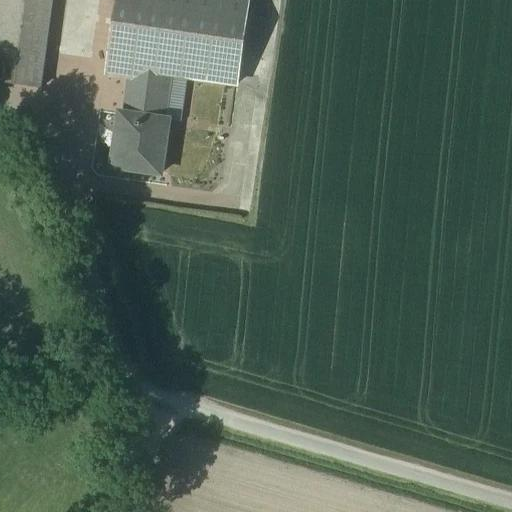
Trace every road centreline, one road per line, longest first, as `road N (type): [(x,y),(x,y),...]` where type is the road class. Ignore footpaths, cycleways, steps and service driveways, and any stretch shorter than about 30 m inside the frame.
road 1 (unclassified): [(511,511),(138,408),(75,243),(0,153)]
road 2 (unknown): [(216,234),(206,200),(172,152),(3,9),(2,0)]
